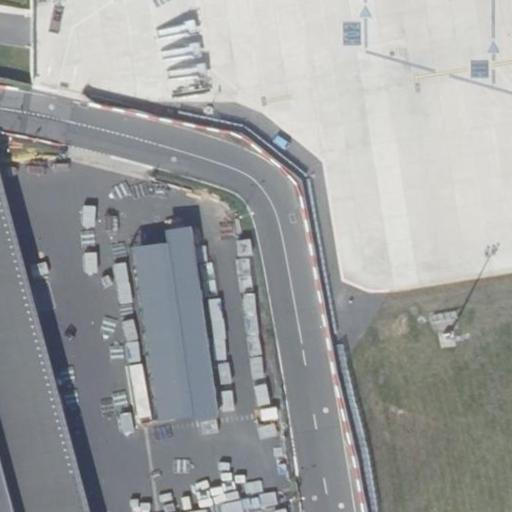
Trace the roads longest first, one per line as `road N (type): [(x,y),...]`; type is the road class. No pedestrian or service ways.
road 1 (unknown): [(107,511),(60,399),(22,214)]
road 2 (unknown): [(87,130),(97,0)]
